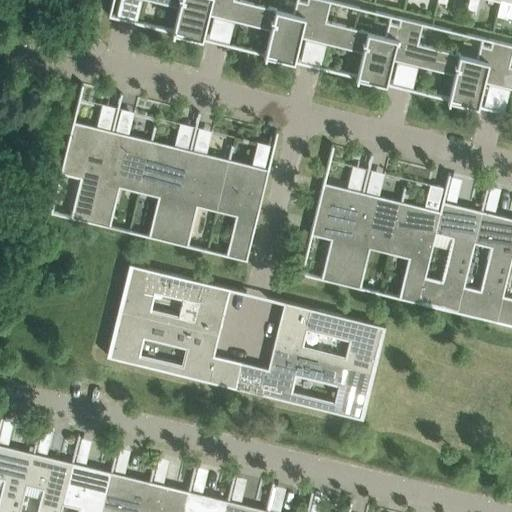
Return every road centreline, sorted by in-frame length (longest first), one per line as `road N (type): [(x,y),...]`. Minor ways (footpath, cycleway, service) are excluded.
road 1 (residential): [(5,397),(475,511)]
road 2 (residential): [(301,111),(95,60),(80,40),(90,0)]
road 3 (residential): [(240,351),(301,111)]
road 4 (residential): [(511,162),(301,111)]
